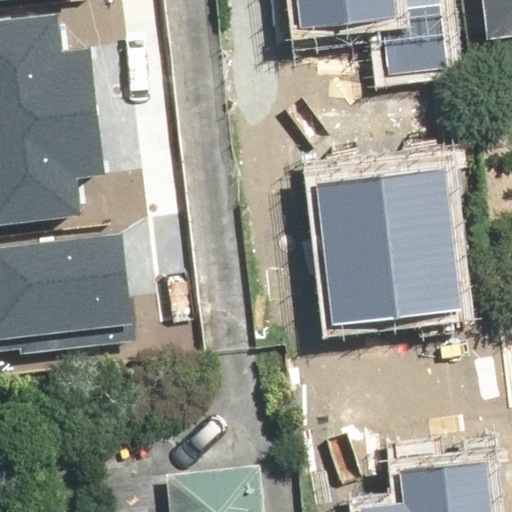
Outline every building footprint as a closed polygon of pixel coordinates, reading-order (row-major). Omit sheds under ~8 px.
[(291,0),(294,26),(375,18),(381,75),(448,68),(440,0),(291,0)] [(511,0),(490,0),(495,40),(511,38),(511,0)] [(59,14),(0,19),(0,123),(93,114),(87,52),(63,55),(59,14)] [(0,123),(0,220),(78,213),(74,173),(98,171),(93,114),(0,123)] [(439,177),(317,190),(333,325),(454,311),(439,177)] [(0,352),(133,338),(122,237),(0,249),(0,352)] [(355,508),(355,511),(493,511),(490,460),(402,466),(405,504),(355,508)] [(276,511),(273,474),(180,481),(182,511),(276,511)]
